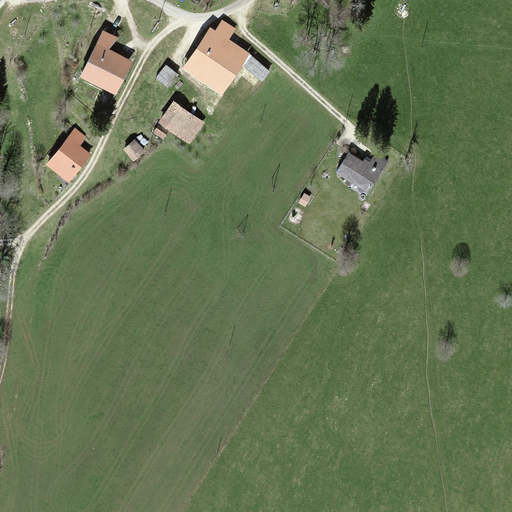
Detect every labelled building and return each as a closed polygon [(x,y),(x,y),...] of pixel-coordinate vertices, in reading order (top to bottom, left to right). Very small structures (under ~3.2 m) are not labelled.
[(181,65),(217,89),(243,51),(207,27),(181,65)] [(88,42),(72,74),(108,91),(124,59),(88,42)] [(244,65),(259,80),(270,68),(256,54),(244,65)] [(154,119),(188,140),(200,121),(167,100),(154,119)] [(67,181),(86,153),(64,138),(45,165),(67,181)] [(121,148),(130,158),(140,148),(131,138),(121,148)] [(345,153),(334,172),(368,190),(379,171),(345,153)]
